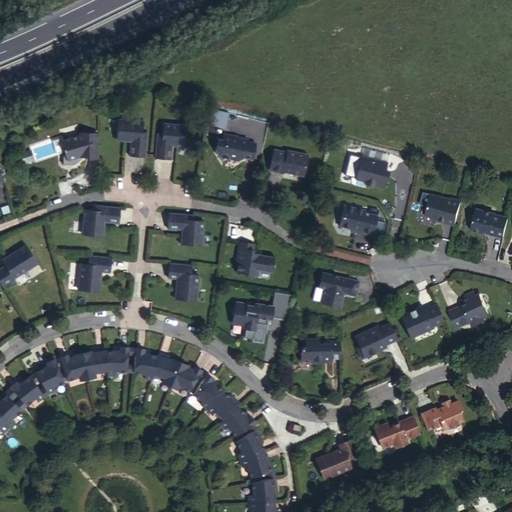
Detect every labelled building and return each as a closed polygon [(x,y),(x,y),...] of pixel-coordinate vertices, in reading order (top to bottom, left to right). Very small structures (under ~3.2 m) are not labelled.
[(143,156),(145,131),(140,131),(141,121),(117,119),(114,139),(124,140),(126,138),(129,138),(129,140),(127,155),(143,156)] [(172,142),(174,144),(183,145),(185,124),(160,122),(159,132),(154,132),(152,157),(168,159),(169,143),(169,142),(172,142)] [(97,159),(96,133),(77,133),(77,136),(59,141),(61,149),(60,150),(60,166),(68,166),(68,157),(81,157),(84,157),(84,159),(97,159)] [(221,134),(220,139),(219,145),(213,148),(213,149),(221,163),(228,159),(235,160),(241,157),(250,159),(254,144),(246,142),(246,140),(237,138),(221,134)] [(285,152),(272,150),(268,171),(281,174),(282,173),(301,177),(306,154),(285,150),(285,152)] [(385,163),(359,156),(352,181),(381,189),(386,171),(383,171),(385,163)] [(81,157),(68,157),(68,166),(69,165),(71,165),(74,163),(77,161),(78,160),(80,158),(81,157)] [(450,199),(429,194),(424,217),(434,219),(444,222),(444,224),(452,226),(459,200),(451,198),(450,199)] [(117,208),(92,205),(91,210),(82,209),(80,234),(99,236),(101,222),(115,223),(117,208)] [(363,211),(342,205),(336,226),(348,229),(356,231),(355,233),(369,236),(375,216),(362,212),(363,211)] [(493,215),(493,214),(474,209),(470,225),(468,226),(467,230),(468,232),(477,234),(479,233),(479,234),(480,234),(480,232),(486,234),(486,236),(500,240),(506,219),(493,215)] [(191,219),(191,214),(166,212),(165,228),(180,229),(179,243),(198,245),(201,220),(191,219)] [(252,244),(238,241),(235,256),(238,257),(237,262),(235,272),(255,275),(255,271),(269,273),(271,257),(251,253),(252,244)] [(0,259),(3,264),(0,265),(0,285),(1,287),(13,280),(11,276),(35,261),(24,243),(11,251),(11,254),(9,255),(8,253),(0,258),(0,259)] [(106,273),(108,257),(86,255),(85,265),(78,264),(76,290),(96,292),(97,277),(96,275),(96,272),(98,273),(106,273)] [(188,274),(189,264),(167,262),(165,279),(174,279),(173,299),(194,301),(196,275),(188,274)] [(355,280),(320,272),(316,288),(321,289),(318,303),(337,307),(340,293),(352,296),(355,280)] [(460,306),(447,312),(454,329),(467,323),(469,328),(480,323),(478,318),(484,316),(476,296),(472,297),(470,293),(460,298),(462,302),(463,305),(460,306)] [(245,305),(233,303),(232,309),(229,311),(228,315),(230,318),(229,324),(240,326),(240,329),(251,331),(253,323),(254,318),(257,318),(268,320),(271,308),(253,305),(252,307),(245,306),(245,305)] [(442,322),(434,305),(422,311),(420,307),(397,317),(407,339),(430,328),(429,326),(427,321),(432,319),(434,324),(435,325),(442,322)] [(376,330),(374,327),(352,337),(357,347),(361,357),(377,350),(376,348),(382,346),(394,340),(387,324),(376,330)] [(337,359),(337,342),(327,342),(327,344),(319,344),(316,344),(315,341),(315,339),(303,339),(303,347),(298,347),(298,359),(309,359),(309,363),(319,363),(319,362),(327,362),(327,359),(337,359)] [(461,347),(454,350),(457,356),(463,353),(461,347)] [(125,373),(127,349),(117,349),(117,352),(113,352),(113,353),(104,353),(106,374),(106,378),(114,377),(114,373),(118,373),(125,373)] [(106,374),(104,353),(104,350),(94,352),(94,354),(91,355),(90,353),(82,355),(88,381),(95,380),(94,375),(99,374),(99,375),(106,374)] [(151,379),(156,358),(148,356),(149,356),(145,355),(145,352),(135,350),(132,374),(139,376),(139,375),(143,376),(142,380),(150,382),(151,379)] [(88,381),(82,355),(74,357),(74,359),(71,360),(70,357),(60,360),(68,383),(75,381),(75,380),(79,379),(81,383),(88,381)] [(167,389),(178,364),(170,361),(170,363),(166,361),(167,359),(158,355),(156,358),(151,379),(162,383),(161,386),(167,389)] [(68,383),(60,360),(55,362),(64,385),(68,383)] [(64,385),(55,362),(45,366),(46,369),(43,370),(42,369),(35,373),(47,394),(54,392),(53,387),(57,386),(57,387),(64,385)] [(187,393),(200,373),(190,368),(189,371),(185,369),(186,368),(178,364),(167,389),(175,392),(177,388),(180,389),(180,390),(187,393)] [(47,394),(35,373),(30,376),(43,396),(47,394)] [(191,395),(204,376),(200,373),(187,393),(191,395)] [(43,396),(30,376),(23,380),(22,380),(19,382),(17,380),(9,385),(25,404),(31,400),(30,399),(34,397),(37,401),(43,396)] [(203,411),(220,392),(213,387),(214,387),(211,384),(213,382),(204,376),(191,395),(197,400),(197,399),(200,402),(197,405),(203,411)] [(20,409),(3,391),(0,393),(0,418),(7,427),(13,421),(10,418),(20,409)] [(219,422),(235,409),(238,406),(231,399),(229,401),(226,398),(220,392),(203,411),(208,415),(212,412),(215,416),(215,417),(219,422)] [(445,401),(437,404),(438,408),(431,411),(430,409),(416,415),(423,432),(437,426),(439,431),(443,429),(444,431),(446,431),(449,430),(452,429),(454,428),(455,427),(456,426),(455,424),(459,422),(455,411),(457,410),(453,402),(446,405),(445,401)] [(250,426),(251,425),(245,416),(243,418),(241,415),(240,415),(235,409),(219,422),(216,424),(221,430),(224,428),(227,431),(226,431),(230,437),(250,426)] [(384,426),(371,431),(379,450),(390,445),(392,449),(403,445),(402,441),(416,435),(410,418),(385,428),(384,426)] [(253,430),(250,426),(230,437),(233,441),(253,430)] [(238,460),(262,450),(259,444),(256,439),(258,437),(253,430),(233,441),(232,442),(239,452),(235,455),(238,460)] [(355,455),(349,441),(336,446),(338,451),(312,461),(320,479),(347,468),(344,460),(355,455)] [(249,477),(273,472),(270,463),(268,463),(266,458),(265,458),(262,450),(238,460),(240,466),(245,464),(249,477)] [(273,472),(249,477),(250,482),(274,477),(273,472)] [(248,502),(274,501),(272,493),(273,493),(272,486),(275,486),(274,477),(250,482),(252,495),(247,496),(248,502)] [(253,511),(274,511),(274,509),(274,501),(248,502),(248,510),(253,509),(253,511)]
